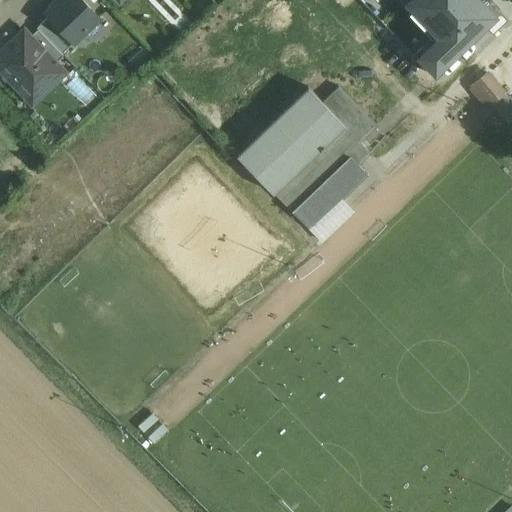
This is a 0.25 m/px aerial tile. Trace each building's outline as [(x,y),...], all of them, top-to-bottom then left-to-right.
[(50,16),(74,42),(100,18),(83,0),(57,0),(52,5),(53,7),(47,13),(50,16)] [(497,14),(482,0),(410,0),(406,4),(456,55),(497,14)] [(63,53),(74,42),(50,16),(38,27),(39,28),(63,53)] [(53,62),(63,53),(39,28),(30,37),(53,62)] [(30,37),(28,34),(0,59),(0,61),(35,99),(63,73),(53,62),(30,37)] [(504,91),(489,73),(476,83),(491,101),(504,91)] [(323,101),(309,86),(237,154),(273,192),(274,191),(290,207),(347,152),(360,141),(377,124),(339,85),(323,101)] [(360,141),(347,152),(350,155),(359,164),(371,152),(360,141)] [(350,155),(293,210),(309,227),(367,172),(359,164),(350,155)]
